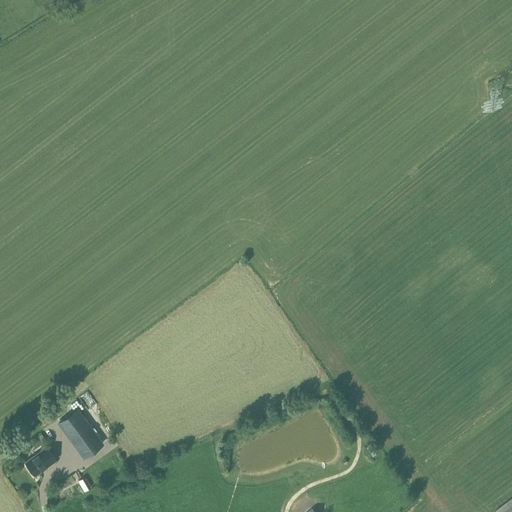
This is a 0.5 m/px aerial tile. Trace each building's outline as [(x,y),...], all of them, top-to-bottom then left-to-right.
[(42,0),(40,1),(45,11),(56,4),(53,0),(42,0)] [(85,457),(102,444),(77,409),(59,422),(85,457)] [(35,475),(57,459),(47,446),(25,462),(35,475)] [(54,495),(76,479),(71,471),(48,488),(54,495)] [(496,511),(511,511),(511,497),(495,510),(496,511)] [(282,500),(265,511),(286,511),(290,509),(282,500)]
